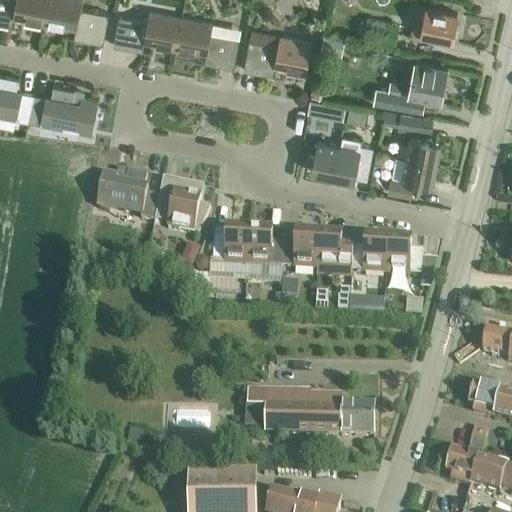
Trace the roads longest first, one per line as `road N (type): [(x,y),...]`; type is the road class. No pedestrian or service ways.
road 1 (residential): [(383,511),(455,279)]
road 2 (residential): [(274,187),(284,132),(277,112),(134,82)]
road 3 (residential): [(134,82),(128,117),(141,136),(224,152),(274,187)]
road 4 (residential): [(274,187),(468,231)]
road 5 (residential): [(0,54),(134,82)]
